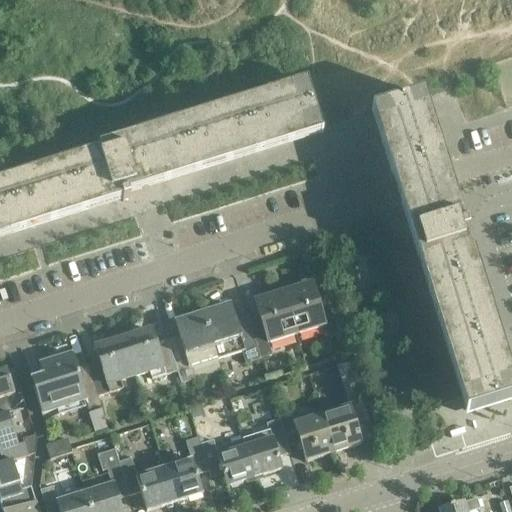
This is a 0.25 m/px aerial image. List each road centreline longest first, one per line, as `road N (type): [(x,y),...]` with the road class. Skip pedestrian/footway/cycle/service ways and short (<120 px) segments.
road 1 (residential): [(0,322),(383,194)]
road 2 (residential): [(378,489),(511,450)]
